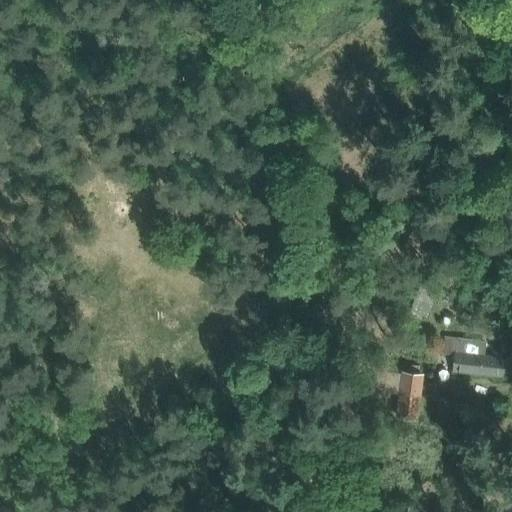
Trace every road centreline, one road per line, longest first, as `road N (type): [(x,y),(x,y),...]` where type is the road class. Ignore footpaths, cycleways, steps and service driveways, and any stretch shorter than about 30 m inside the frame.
road 1 (track): [(229,345),(308,309),(475,127),(511,59)]
road 2 (track): [(379,228),(345,141),(256,0)]
